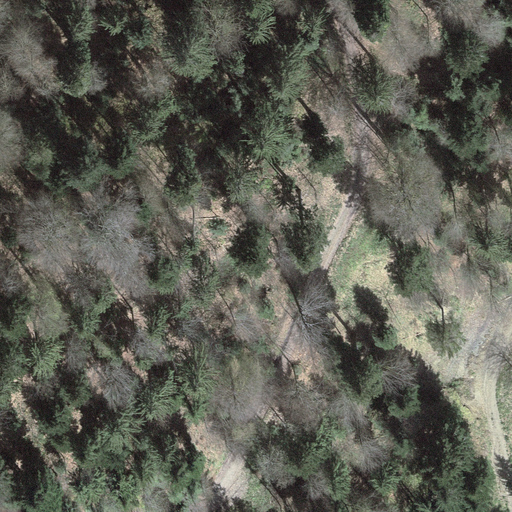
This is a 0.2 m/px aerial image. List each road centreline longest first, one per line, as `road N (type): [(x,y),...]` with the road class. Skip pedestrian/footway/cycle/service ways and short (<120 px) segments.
road 1 (track): [(203,511),(247,445),(363,162),(364,119),(338,0)]
road 2 (track): [(511,315),(493,362),(490,396),(511,498)]
